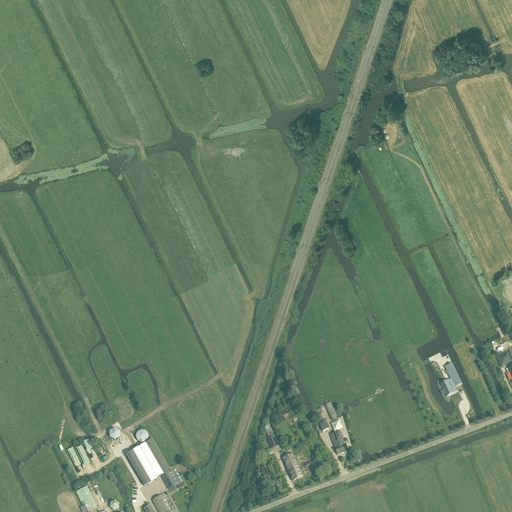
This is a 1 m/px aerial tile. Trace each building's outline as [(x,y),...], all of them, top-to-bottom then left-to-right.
[(452,364),(445,368),(455,388),(462,385),(452,364)] [(451,380),(441,385),(446,397),(457,392),(451,380)] [(330,404),(324,407),(329,419),(336,416),(330,404)] [(298,414),(295,407),(281,414),(285,420),(298,414)] [(316,417),(319,424),(326,421),(321,409),(317,410),(319,416),(316,417)] [(329,430),(326,421),(319,424),(323,432),(329,430)] [(149,439),(149,437),(149,436),(148,434),(147,433),(146,432),(145,432),(143,431),(142,432),(140,432),(139,433),(138,434),(137,435),(137,437),(136,438),(137,440),(137,441),(138,442),(139,443),(141,444),(142,444),(144,444),(145,443),(147,443),(148,441),(148,440),(149,439)] [(340,432),(330,435),(337,456),(348,452),(346,445),(345,445),(344,443),(348,442),(347,439),(343,440),(340,432)] [(272,450),(277,447),(273,438),(268,440),(272,450)] [(170,471),(152,440),(126,455),(144,486),(170,471)] [(293,455),(283,459),(292,481),(302,477),(293,455)] [(180,485),(172,471),(163,477),(171,490),(180,485)] [(78,492),(77,493),(85,511),(97,506),(88,488),(78,492)] [(162,495),(152,501),(158,511),(176,511),(175,509),(171,511),(162,495)] [(111,503),(110,509),(114,511),(115,511),(119,510),(120,505),(115,502),(111,503)]
